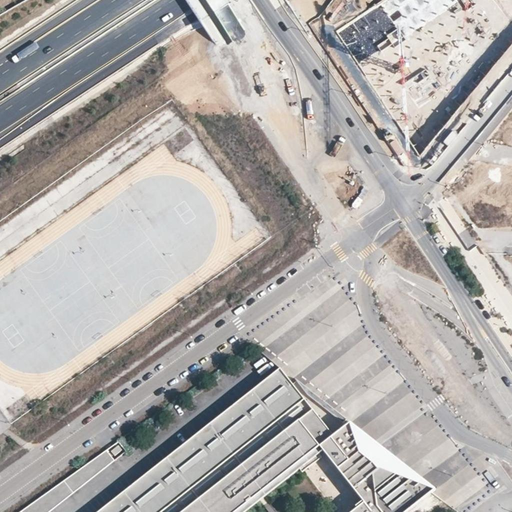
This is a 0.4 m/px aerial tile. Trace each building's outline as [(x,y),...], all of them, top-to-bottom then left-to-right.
[(466,4),(463,0),(383,0),(334,32),(366,77),(470,9),(466,4)] [(507,57),(488,28),(380,96),(416,155),(507,57)] [(511,111),(445,193),(461,221),(511,219),(511,111)] [(252,229),(238,237),(246,250),(259,242),(252,229)] [(95,350),(107,344),(102,335),(90,341),(95,350)] [(66,360),(74,373),(86,364),(78,352),(66,360)] [(238,511),(257,498),(250,490),(257,485),(263,493),(321,448),(325,452),(339,470),(361,452),(351,424),(334,437),(282,369),(99,511),(238,511)] [(348,420),(296,380),(308,396),(343,424),(348,420)] [(384,449),(351,424),(361,452),(371,460),(381,468),(436,490),(384,449)] [(49,511),(114,461),(127,451),(120,441),(113,447),(107,451),(21,511),(49,511)] [(247,511),(325,452),(321,448),(263,493),(257,498),(238,511),(247,511)] [(355,490),(381,468),(371,460),(361,452),(339,470),(355,490)] [(407,511),(432,493),(436,490),(381,468),(355,490),(364,501),(357,507),(358,509),(354,511),(407,511)] [(263,493),(257,485),(250,490),(257,498),(263,493)]
